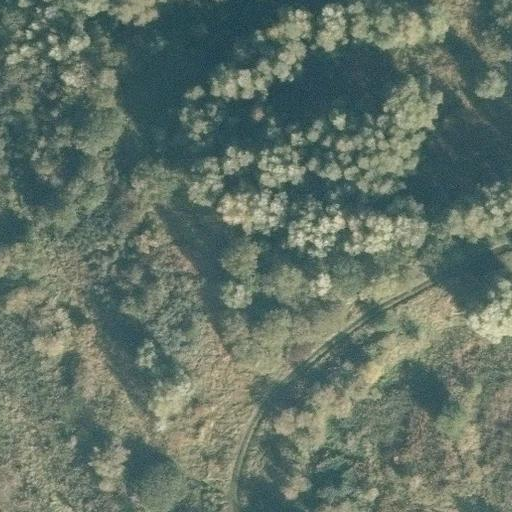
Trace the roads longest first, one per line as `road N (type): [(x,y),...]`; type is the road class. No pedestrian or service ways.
road 1 (track): [(210,511),(0,142)]
road 2 (track): [(244,511),(251,468),(294,370),(404,287),(511,235)]
